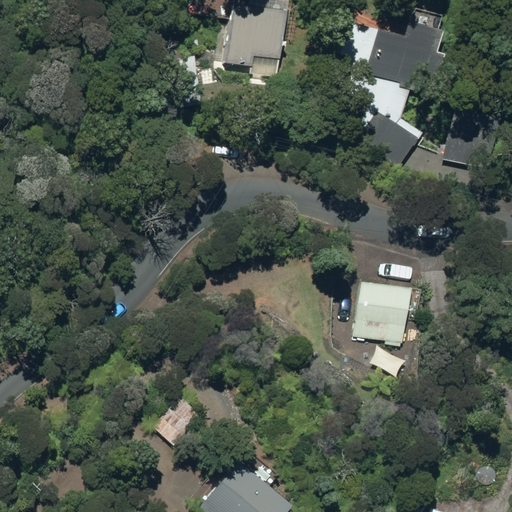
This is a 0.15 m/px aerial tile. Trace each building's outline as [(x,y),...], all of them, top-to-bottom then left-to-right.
[(245,0),(222,0),(218,58),(245,61),(245,70),(270,72),(276,4),(245,0)] [(421,62),(431,22),(396,14),(393,29),(342,18),(331,60),(403,79),(401,84),(423,88),(428,65),(421,62)] [(196,102),(192,51),(151,55),(155,106),(196,102)] [(443,105),(437,156),(483,161),(489,111),(443,105)] [(354,140),(393,165),(413,134),(373,109),(354,140)] [(354,277),(349,335),(400,340),(405,283),(354,277)] [(302,343),(313,331),(307,325),(318,314),(292,288),(280,300),(283,304),(272,315),(302,343)] [(169,410),(152,429),(175,448),(191,429),(169,410)] [(210,511),(265,511),(214,469),(191,496),(210,511)] [(444,511),(445,511),(426,503),(421,511),(444,511)]
